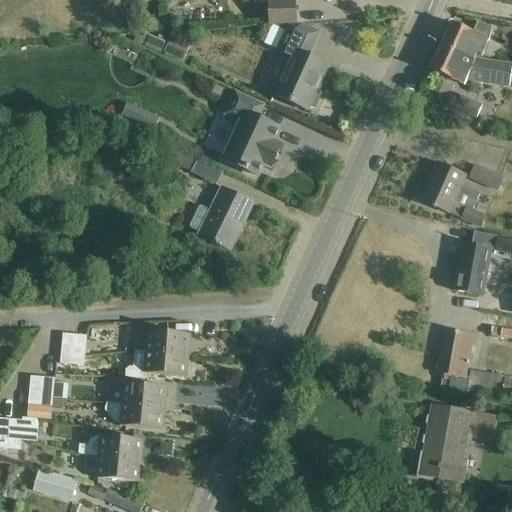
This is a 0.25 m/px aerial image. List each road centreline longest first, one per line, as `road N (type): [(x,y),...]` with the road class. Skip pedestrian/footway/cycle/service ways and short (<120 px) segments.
road 1 (tertiary): [(202,511),(432,0)]
road 2 (track): [(0,319),(291,309)]
